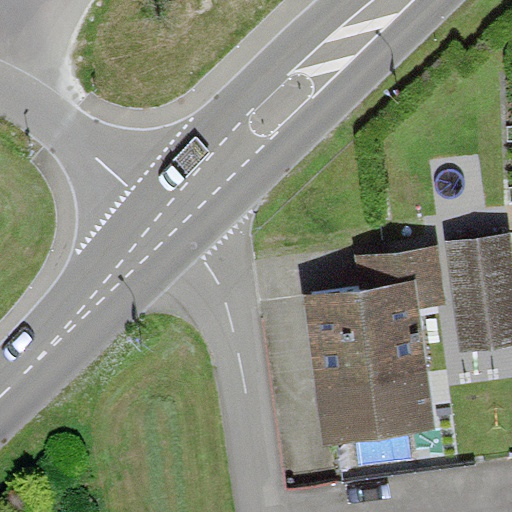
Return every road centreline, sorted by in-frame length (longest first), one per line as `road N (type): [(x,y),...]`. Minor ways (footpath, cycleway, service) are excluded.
road 1 (residential): [(180,212),(225,285),(244,357),(257,511)]
road 2 (primary): [(180,212),(400,0)]
road 3 (primary): [(0,393),(180,212)]
road 4 (residential): [(180,212),(18,90),(0,85)]
